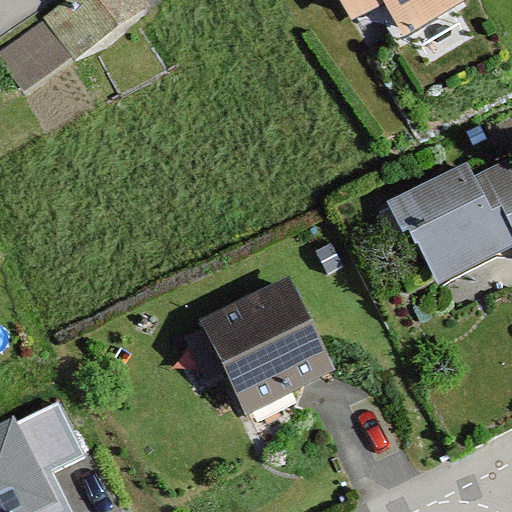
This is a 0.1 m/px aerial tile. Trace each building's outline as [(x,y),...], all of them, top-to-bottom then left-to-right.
[(145,0),(68,0),(0,46),(0,109),(150,8),(145,0)] [(338,0),(370,56),(468,0),(338,0)] [(511,140),(395,194),(440,292),(511,259),(511,140)] [(288,281),(191,328),(235,419),(332,372),(288,281)] [(55,511),(14,424),(0,430),(0,511),(55,511)]
